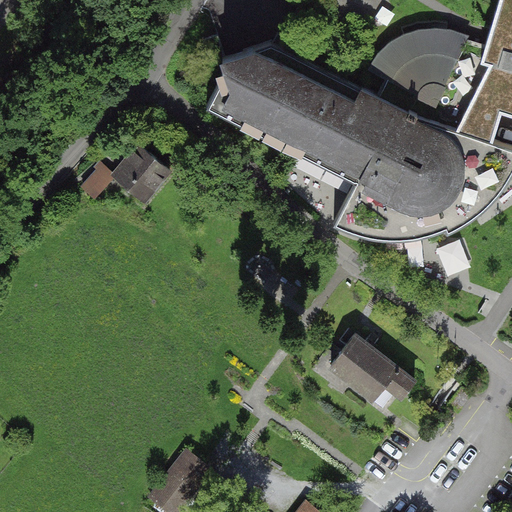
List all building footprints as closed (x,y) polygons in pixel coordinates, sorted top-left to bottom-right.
[(511,0),(494,0),(481,36),(498,58),(475,105),(511,116),(511,0)] [(272,43),(221,58),(209,103),(355,183),(375,231),(419,243),(466,226),(501,194),(511,176),(511,147),(461,130),(498,58),(481,36),(442,25),(416,30),(386,46),(356,86),(272,43)] [(174,170),(141,142),(106,182),(138,210),(174,170)] [(418,379),(358,334),(329,372),(373,405),(386,387),(403,399),(418,379)] [(188,454),(153,497),(171,511),(177,511),(210,471),(188,454)] [(327,511),(307,497),(295,511),(327,511)]
